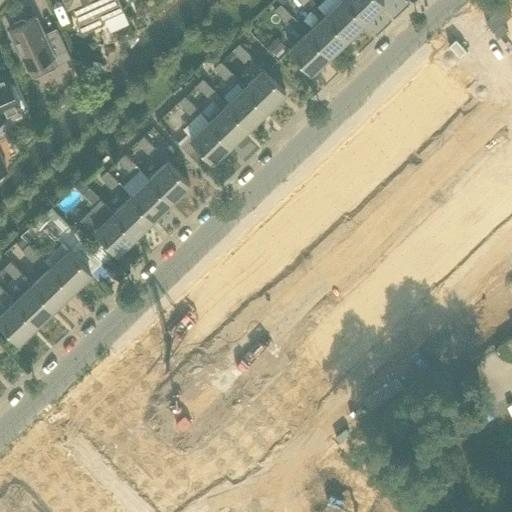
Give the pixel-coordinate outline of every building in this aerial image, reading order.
[(105,19),(105,18),(123,9),(119,0),(65,0),(69,6),(72,5),(77,17),(75,19),(80,30),(84,31),(104,22),(105,19)] [(366,19),(347,0),(339,0),(325,14),(348,37),(366,19)] [(347,0),(366,19),(384,2),(382,0),(347,0)] [(282,4),(280,2),(274,9),(285,20),(292,14),(282,4)] [(325,14),(307,31),(329,54),(348,37),(325,14)] [(57,63),(70,57),(57,28),(44,34),(35,16),(27,20),(22,18),(14,22),(12,27),(10,28),(15,39),(10,41),(17,55),(22,52),(29,68),(54,56),(57,63)] [(137,28),(147,23),(144,17),(134,21),(137,28)] [(135,33),(130,22),(123,24),(120,32),(124,39),(135,33)] [(289,48),(311,71),(329,54),(307,31),(289,48)] [(282,48),(286,45),(277,36),(268,45),(278,56),(284,50),(282,48)] [(244,60),(251,53),(239,42),(232,48),(244,60)] [(214,67),(226,79),(233,72),(221,60),(214,67)] [(267,108),(285,91),(263,68),(245,85),(267,108)] [(0,117),(8,114),(7,111),(21,105),(7,74),(0,77),(0,117)] [(423,74),(408,88),(435,115),(450,101),(456,107),(467,97),(448,77),(437,87),(423,74)] [(196,84),(207,96),(215,89),(204,77),(196,84)] [(267,108),(245,85),(227,102),(249,125),(267,108)] [(408,88),(393,103),(419,130),(435,115),(408,88)] [(179,101),(190,113),(197,106),(186,95),(179,101)] [(227,102),(209,120),(231,143),(249,125),(227,102)] [(393,103),(377,118),(404,145),(419,130),(393,103)] [(377,118),(362,133),(388,160),(404,145),(377,118)] [(209,120),(191,137),(198,145),(213,160),(231,143),(209,120)] [(362,133),(346,148),(372,175),(388,160),(362,133)] [(137,142),(148,154),(155,147),(145,135),(137,142)] [(189,136),(181,144),(180,144),(189,154),(198,145),(191,137),(189,136)] [(446,158),(454,150),(445,142),(437,150),(446,158)] [(509,162),(494,177),(511,195),(511,146),(503,156),(509,162)] [(346,148),(330,164),(343,178),(333,187),(352,207),(363,196),(357,190),(372,175),(346,148)] [(446,158),(437,150),(429,157),(438,166),(446,158)] [(129,170),(137,164),(126,152),(119,159),(129,170)] [(458,155),(450,163),(459,172),(467,164),(458,155)] [(171,200),(190,182),(168,159),(149,177),(171,200)] [(442,170),(451,179),(459,172),(450,163),(442,170)] [(112,188),(119,181),(108,169),(100,176),(112,188)] [(406,179),(415,188),(423,181),(414,172),(406,179)] [(149,177),(131,194),(153,217),(171,200),(149,177)] [(511,195),(494,177),(478,192),(505,219),(511,211),(511,195)] [(83,193),(89,186),(80,178),(74,184),(83,193)] [(415,188),(406,179),(398,187),(407,196),(415,188)] [(313,185),(297,201),(323,229),(339,213),(313,185)] [(419,193),(427,201),(435,194),(427,185),(419,193)] [(95,229),(117,252),(135,234),(113,211),(114,211),(89,186),(83,193),(95,205),(93,206),(105,219),(95,229)] [(478,192),(463,207),(489,234),(505,219),(478,192)] [(427,201),(419,193),(411,200),(419,209),(427,201)] [(135,234),(153,217),(131,194),(114,211),(113,211),(135,234)] [(297,201),(281,216),(307,244),(323,229),(297,201)] [(34,224),(41,232),(52,243),(59,236),(57,234),(68,223),(52,206),(34,224)] [(463,207),(447,222),(473,249),(489,234),(463,207)] [(281,216),(265,231),(292,258),(307,244),(281,216)] [(447,222),(432,237),(458,264),(473,249),(447,222)] [(380,235),(375,229),(366,237),(372,243),(380,235)] [(348,238),(356,247),(364,239),(356,230),(348,238)] [(265,231),(250,246),(276,274),(292,258),(265,231)] [(16,243),(22,249),(29,242),(23,237),(16,243)] [(410,245),(400,255),(419,274),(428,266),(441,280),(458,264),(432,237),(416,251),(410,245)] [(40,254),(29,242),(22,249),(34,261),(40,254)] [(44,258),(51,265),(73,288),(91,271),(69,248),(68,249),(61,242),(44,258)] [(102,243),(93,251),(105,263),(113,255),(102,243)] [(250,246),(233,262),(260,289),(276,274),(250,246)] [(320,256),(329,264),(337,257),(329,248),(320,256)] [(350,269),(358,262),(350,253),(341,261),(350,269)] [(395,271),(380,286),(407,313),(423,297),(410,283),(419,274),(400,255),(389,265),(395,271)] [(312,263),(321,272),(329,264),(320,256),(312,263)] [(22,271),(11,260),(4,267),(15,278),(22,271)] [(333,268),(342,277),(350,269),(341,261),(333,268)] [(51,265),(33,283),(55,306),(73,288),(51,265)] [(217,272),(200,288),(227,316),(243,300),(217,272)] [(334,284),(326,275),(318,283),(326,292),(334,284)] [(289,286),(297,294),(305,286),(297,278),(289,286)] [(33,283),(15,300),(37,323),(55,306),(33,283)] [(326,292),(318,283),(310,291),(319,299),(326,292)] [(297,294),(289,286),(281,293),(289,302),(297,294)] [(380,286),(365,301),(391,328),(407,313),(380,286)] [(200,288),(185,303),(211,331),(227,316),(200,288)] [(0,314),(0,321),(18,341),(37,323),(15,300),(0,314)] [(365,301),(349,315),(375,343),(391,328),(365,301)] [(185,303),(169,318),(195,346),(211,331),(185,303)] [(349,315),(334,331),(360,358),(375,343),(349,315)] [(169,318),(153,333),(180,361),(195,346),(169,318)] [(241,331),(250,340),(258,332),(250,323),(241,331)] [(241,331),(233,339),(242,347),(250,340),(241,331)] [(312,339),(301,349),(320,369),(330,359),(344,374),(360,358),(334,331),(318,345),(312,339)] [(153,333),(138,348),(164,376),(180,361),(153,333)] [(254,345),(262,353),(271,345),(262,337),(254,345)] [(254,345),(246,352),(255,361),(262,353),(254,345)] [(138,348),(123,363),(149,390),(164,376),(138,348)] [(218,369),(227,362),(218,353),(210,361),(218,369)] [(218,369),(210,361),(202,368),(210,377),(218,369)] [(302,361),(285,377),(312,404),(328,388),(302,361)] [(239,375),(231,367),(223,374),(231,383),(239,375)] [(223,374),(215,382),(223,391),(231,383),(223,374)] [(285,377),(270,392),(296,419),(312,404),(285,377)] [(179,391),(187,399),(195,392),(187,383),(179,391)] [(100,385),(70,414),(95,440),(125,411),(122,408),(100,385)] [(187,399),(179,391),(171,398),(179,407),(187,399)] [(140,392),(131,400),(136,406),(145,397),(140,392)] [(270,392),(254,407),(280,434),(296,419),(270,392)] [(192,404),(200,413),(208,405),(200,397),(192,404)] [(131,400),(122,408),(125,411),(128,414),(136,406),(131,400)] [(200,413),(192,404),(184,412),(192,421),(200,413)] [(254,407),(238,422),(265,449),(280,434),(254,407)] [(125,411),(95,440),(119,465),(149,436),(128,414),(125,411)] [(238,422),(223,437),(249,464),(265,449),(238,422)] [(149,436),(119,465),(143,490),(173,461),(171,458),(149,436)] [(223,437),(208,451),(234,478),(249,464),(223,437)] [(45,438),(15,467),(37,490),(40,493),(70,464),(45,438)] [(188,442),(179,450),(185,456),(193,448),(188,442)] [(179,450),(171,458),(173,461),(176,464),(185,456),(179,450)] [(173,461),(143,490),(164,511),(172,511),(198,487),(176,464),(173,461)] [(70,464),(40,493),(43,496),(58,511),(70,511),(94,489),(70,464)] [(333,490),(314,500),(320,511),(340,511),(357,504),(347,485),(355,480),(349,468),(327,479),(333,490)] [(408,491),(403,481),(392,486),(397,496),(408,491)] [(116,511),(94,489),(70,511),(116,511)] [(37,490),(29,498),(34,504),(43,496),(40,493),(37,490)] [(29,498),(20,507),(25,511),(34,504),(29,498)] [(411,511),(407,503),(396,509),(397,511),(411,511)]
